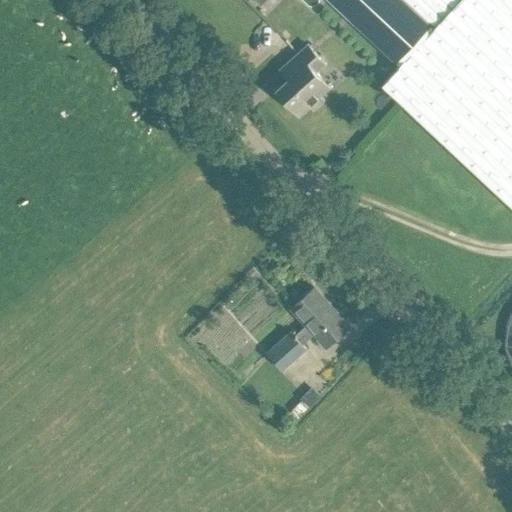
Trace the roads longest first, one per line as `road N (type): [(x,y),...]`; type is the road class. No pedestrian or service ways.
road 1 (unclassified): [(511,424),(125,0)]
road 2 (unknown): [(304,196),(359,205),(478,256),(511,257)]
